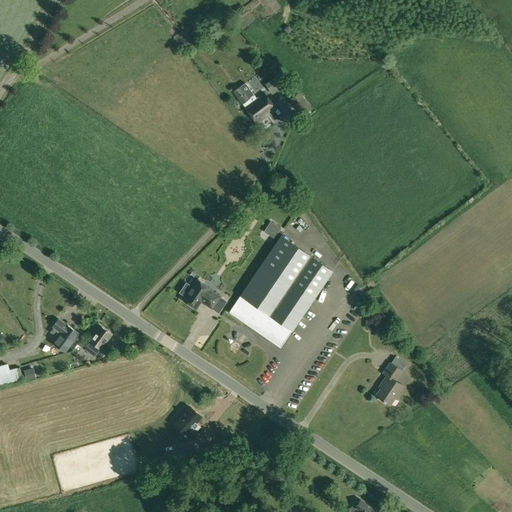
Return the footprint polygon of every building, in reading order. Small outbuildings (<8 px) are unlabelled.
[(241,86),(233,92),(241,103),(257,124),(277,110),(264,92),(256,98),(254,94),(245,83),(241,86)] [(299,92),(289,99),(302,116),(312,108),(299,92)] [(271,222),(267,227),(277,234),(280,228),(271,222)] [(281,236),(229,312),(281,348),(333,271),(281,236)] [(186,283),(179,292),(186,297),(183,300),(196,309),(201,302),(212,309),(220,297),(209,289),(210,289),(197,280),(192,287),(186,283)] [(53,327),(50,332),(57,338),(69,347),(79,334),(67,325),(66,325),(58,319),(53,327)] [(90,342),(87,346),(97,353),(99,349),(101,350),(112,334),(100,325),(88,341),(90,342)] [(74,352),(82,359),(90,350),(82,343),(74,352)] [(386,384),(377,396),(379,397),(378,397),(385,402),(386,401),(390,404),(394,397),(396,398),(404,386),(396,381),(402,371),(391,363),(384,373),(388,376),(384,382),(386,384)] [(0,384),(18,380),(15,372),(14,369),(8,371),(7,365),(2,367),(0,367),(0,384)] [(33,368),(23,371),(26,382),(36,379),(33,368)] [(182,417),(175,424),(187,434),(191,429),(195,432),(200,427),(196,423),(202,417),(190,407),(187,411),(186,411),(182,416),(182,417)] [(191,449),(168,454),(171,466),(194,461),(191,449)] [(353,504),(347,511),(374,511),(375,510),(360,500),(356,506),(353,504)]
